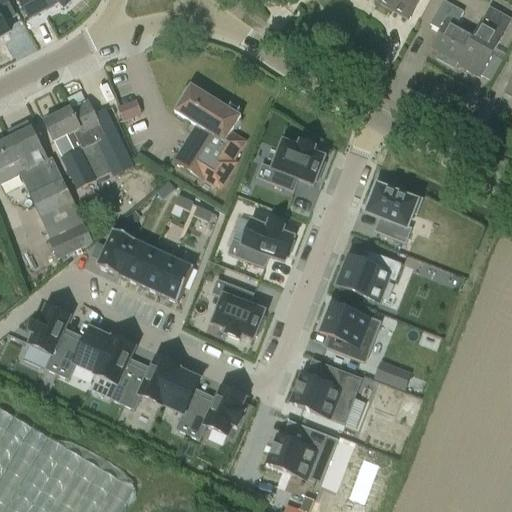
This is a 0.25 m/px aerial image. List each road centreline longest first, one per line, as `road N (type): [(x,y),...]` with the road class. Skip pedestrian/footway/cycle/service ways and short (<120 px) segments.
road 1 (residential): [(0,331),(48,292),(269,390),(380,120)]
road 2 (tertiary): [(380,120),(210,17)]
road 3 (tertiary): [(511,194),(380,120)]
